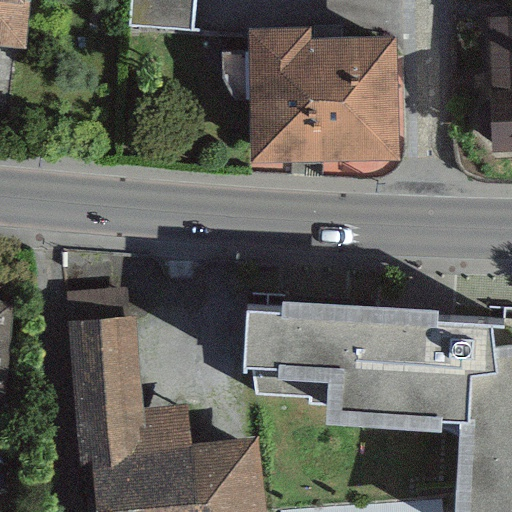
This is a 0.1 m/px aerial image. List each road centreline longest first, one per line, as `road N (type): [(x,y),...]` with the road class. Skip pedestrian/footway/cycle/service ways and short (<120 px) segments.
road 1 (primary): [(439,229),(39,202)]
road 2 (residential): [(39,202),(61,511)]
road 3 (residential): [(433,0),(439,229)]
